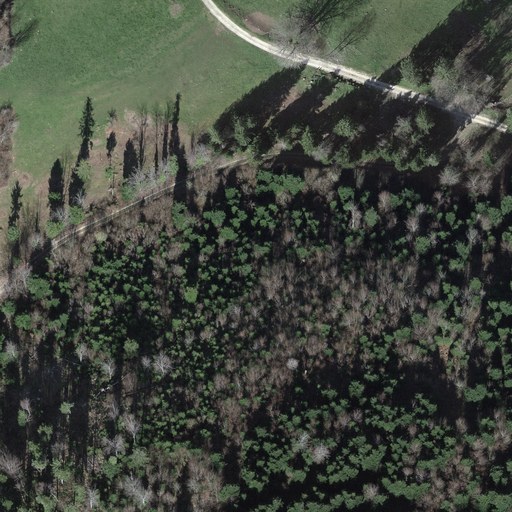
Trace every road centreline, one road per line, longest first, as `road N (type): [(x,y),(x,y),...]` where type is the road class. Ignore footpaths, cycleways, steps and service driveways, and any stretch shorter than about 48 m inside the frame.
road 1 (track): [(0,289),(76,232),(206,174),(276,156),(420,165),(455,141),(464,115)]
road 2 (track): [(207,0),(247,36),(464,115)]
